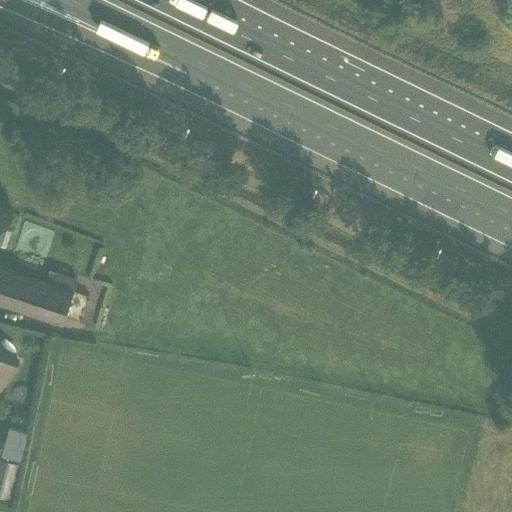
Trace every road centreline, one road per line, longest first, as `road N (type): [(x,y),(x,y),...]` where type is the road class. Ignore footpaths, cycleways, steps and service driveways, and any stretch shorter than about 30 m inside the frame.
road 1 (motorway): [(511,165),(169,0)]
road 2 (motorway): [(193,60),(511,215)]
road 3 (motorway): [(27,0),(193,60)]
road 4 (motorway): [(68,0),(193,60)]
